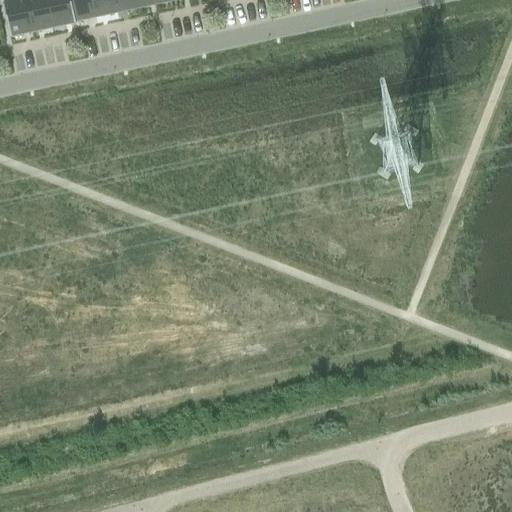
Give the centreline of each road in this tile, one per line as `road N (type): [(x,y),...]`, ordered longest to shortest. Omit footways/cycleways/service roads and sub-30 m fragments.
road 1 (residential): [(0,88),(413,0)]
road 2 (residential): [(374,450),(132,510)]
road 3 (residential): [(511,414),(374,450)]
